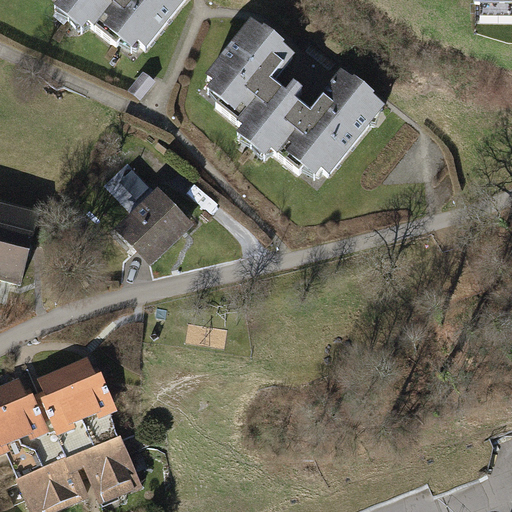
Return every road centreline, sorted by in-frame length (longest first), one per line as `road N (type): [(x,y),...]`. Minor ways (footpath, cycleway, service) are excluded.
road 1 (track): [(511,199),(138,295)]
road 2 (track): [(138,295),(0,344)]
